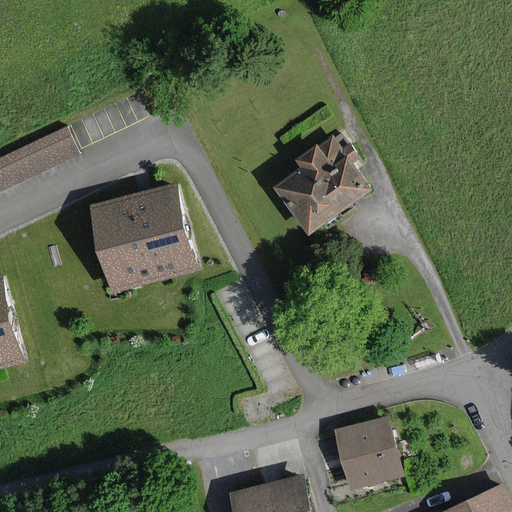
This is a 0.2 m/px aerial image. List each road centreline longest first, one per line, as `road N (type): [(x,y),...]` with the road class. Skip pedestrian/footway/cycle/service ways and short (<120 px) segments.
road 1 (residential): [(322,414),(173,129),(0,206)]
road 2 (unclassified): [(322,414),(0,497)]
road 3 (unclassified): [(474,370),(322,414)]
